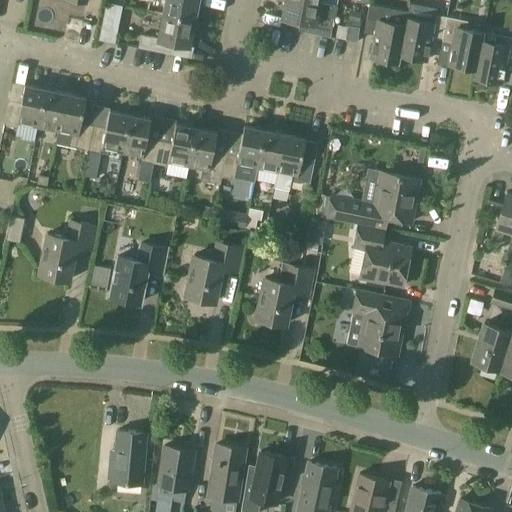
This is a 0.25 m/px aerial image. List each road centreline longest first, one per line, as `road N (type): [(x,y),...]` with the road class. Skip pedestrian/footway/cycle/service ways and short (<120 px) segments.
road 1 (unclassified): [(413,435),(174,376),(13,364)]
road 2 (residential): [(475,155),(483,116),(332,90),(312,71),(234,56)]
road 3 (residential): [(0,80),(6,47),(205,93),(228,84),(234,56)]
road 4 (residential): [(413,435),(475,155)]
road 5 (residential): [(41,511),(12,400),(13,364)]
